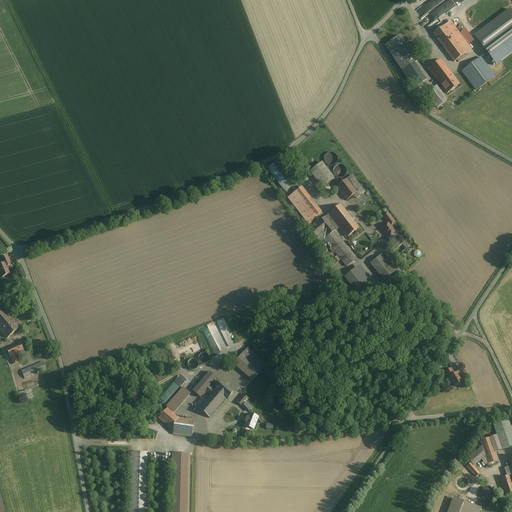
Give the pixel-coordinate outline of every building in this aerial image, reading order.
[(421,8),(425,2),(421,0),(420,0),(418,4),(415,2),(412,7),(416,10),(418,6),(421,8)] [(451,23),(450,22),(433,34),(454,62),(471,50),(451,23)] [(511,56),(511,26),(481,51),(496,69),(511,56)] [(417,61),(400,36),(385,46),(414,89),(422,83),(410,65),(417,61)] [(494,77),(480,58),(461,72),(476,91),(494,77)] [(428,69),(438,82),(450,73),(441,60),(428,69)] [(459,84),(450,73),(438,82),(447,94),(452,90),(459,84)] [(446,103),(436,90),(425,98),(435,112),(446,103)] [(328,158),(328,159),(332,162),(331,163),(333,165),(337,159),(331,155),(329,159),(328,158)] [(277,160),(267,169),(285,192),(295,183),(277,160)] [(334,179),(321,163),(309,172),(322,188),(334,179)] [(342,163),(331,168),(337,179),(347,174),(342,163)] [(364,192),(352,175),(336,187),(347,201),(353,195),(356,199),(364,192)] [(321,212),(301,187),(288,197),(308,224),(314,219),(313,218),(321,212)] [(337,224),(338,225),(349,216),(340,205),(329,214),(337,224)] [(382,217),(386,223),(392,219),(388,213),(382,217)] [(359,228),(349,216),(338,225),(340,227),(347,237),(359,228)] [(334,232),(340,227),(338,225),(337,224),(333,227),(325,217),(308,230),(319,243),(324,240),(346,267),(356,259),(334,232)] [(395,223),(392,219),(386,223),(387,224),(381,229),(388,238),(390,238),(392,237),(392,235),(395,232),(390,226),(395,223)] [(393,272),(381,256),(371,264),(383,280),(393,272)] [(1,260),(3,265),(6,264),(8,266),(11,265),(7,257),(1,260)] [(8,268),(8,266),(6,264),(3,265),(0,266),(0,276),(1,278),(10,274),(8,271),(7,271),(8,268)] [(355,268),(344,278),(355,292),(367,282),(355,268)] [(0,310),(0,329),(0,330),(7,338),(19,328),(3,308),(0,310)] [(24,353),(20,344),(7,350),(13,364),(18,362),(15,357),(24,353)] [(262,370),(243,353),(233,365),(252,381),(262,370)] [(196,369),(196,360),(187,360),(187,369),(196,369)] [(46,370),(43,362),(21,371),(24,378),(46,370)] [(448,377),(454,374),(451,369),(444,373),(448,378),(448,377)] [(448,377),(454,387),(457,385),(459,385),(462,383),(462,382),(456,372),(454,374),(448,377)] [(216,379),(209,373),(193,391),(200,397),(203,394),(208,397),(198,409),(209,418),(226,398),(228,399),(233,393),(220,383),(214,390),(210,387),(216,379)] [(169,387),(176,392),(185,380),(179,375),(169,387)] [(181,389),(168,404),(175,411),(188,396),(186,394),(188,392),(182,387),(181,389)] [(248,399),(243,394),(236,402),(242,407),(248,399)] [(247,415),(238,407),(229,417),(238,425),(247,415)] [(178,418),(167,409),(158,419),(173,432),(173,435),(191,437),(194,421),(178,418)] [(154,412),(148,410),(146,423),(152,424),(154,412)] [(511,446),(511,432),(508,421),(494,426),(497,435),(480,441),(482,447),(467,459),(471,463),(467,467),(476,477),(480,474),(473,466),(483,458),(485,465),(488,464),(497,461),(494,452),(511,446)] [(146,511),(148,453),(132,453),(130,511),(146,511)] [(187,511),(189,453),(173,453),(170,511),(187,511)] [(511,485),(510,480),(511,479),(511,472),(510,467),(504,469),(506,476),(500,479),(505,495),(511,492),(511,485)] [(493,496),(494,494),(493,491),(492,489),(490,487),(487,487),(484,487),(482,489),(481,491),(480,494),(481,496),(482,499),(485,500),(487,501),(490,500),(492,498),(493,496)] [(459,501),(453,499),(448,511),(479,511),(481,509),(459,501)]
